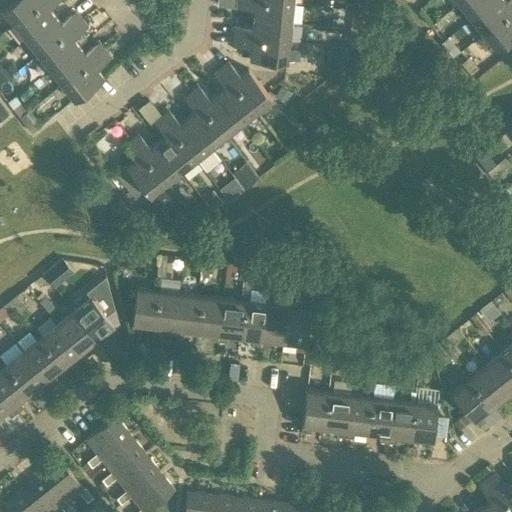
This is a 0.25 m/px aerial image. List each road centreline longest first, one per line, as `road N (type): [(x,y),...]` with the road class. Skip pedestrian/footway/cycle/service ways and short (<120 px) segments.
road 1 (residential): [(0,462),(107,378),(268,404),(260,452),(411,470),(432,487)]
road 2 (residential): [(78,134),(192,43),(198,0)]
